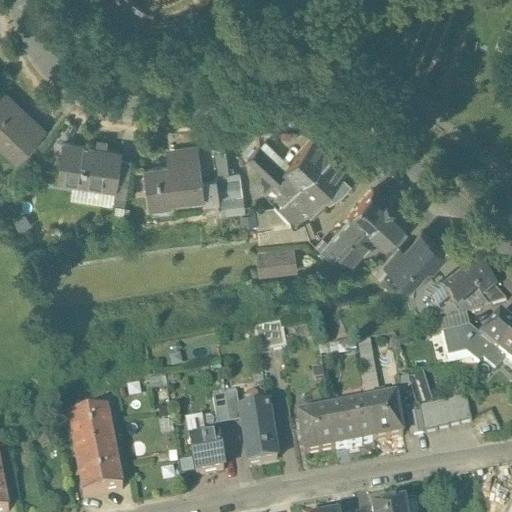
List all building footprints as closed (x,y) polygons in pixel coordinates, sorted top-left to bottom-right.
[(45,124),(4,86),(0,90),(0,137),(18,154),(45,124)] [(284,165),(272,178),(281,186),(289,193),(330,148),(313,133),(284,165)] [(121,147),(63,138),(57,173),(98,180),(99,180),(100,175),(114,178),(113,182),(114,182),(115,182),(120,153),(121,147)] [(197,141),(174,144),(176,160),(143,165),(148,197),(170,194),(171,196),(202,192),(204,191),(202,176),(197,141)] [(284,165),(259,143),(247,156),(272,178),(284,165)] [(225,146),(212,148),(215,172),(229,171),(225,146)] [(330,148),(289,193),(305,208),(310,212),(317,205),(313,201),(347,163),(330,148)] [(120,153),(115,182),(114,182),(112,197),(125,199),(132,155),(120,153)] [(216,173),(202,176),(204,191),(202,192),(204,199),(219,197),(216,173)] [(114,178),(100,175),(99,180),(98,180),(95,194),(112,197),(114,182),(113,182),(114,178)] [(373,185),(349,211),(350,212),(320,246),(332,257),(339,249),(363,222),(367,226),(390,200),(373,185)] [(289,193),(281,186),(276,192),(283,200),(284,200),(289,193)] [(305,208),(289,193),(284,200),(283,200),(280,203),(283,206),(283,207),(296,218),(305,208)] [(390,200),(367,226),(363,222),(339,249),(351,259),(374,233),(384,241),(400,223),(407,215),(390,200)] [(274,203),(254,207),(257,228),(290,221),(274,203)] [(400,223),(384,241),(392,248),(398,241),(407,230),(400,223)] [(405,247),(389,265),(408,282),(427,260),(431,264),(444,249),(422,229),(405,247)] [(392,248),(382,259),(389,265),(405,247),(398,241),(392,248)] [(289,251),(258,255),(260,270),(291,266),(289,251)] [(472,258),(428,294),(439,307),(449,299),(453,304),(461,298),(464,301),(476,292),(477,294),(478,293),(481,297),(482,296),(494,286),(495,285),(472,258)] [(506,301),(494,286),(482,296),(484,298),(481,301),(486,307),(506,301)] [(511,324),(500,314),(481,337),(469,327),(442,333),(448,357),(466,353),(479,365),(493,348),(499,353),(511,337),(511,324)] [(281,322),(265,325),(270,351),(286,348),(281,322)] [(265,325),(253,328),(258,354),(270,351),(265,325)] [(511,337),(499,353),(504,358),(511,364),(511,337)] [(373,341),(360,341),(363,390),(376,389),(373,341)] [(335,344),(318,347),(321,368),(339,365),(335,344)] [(479,365),(474,370),(486,381),(504,358),(499,353),(493,348),(479,365)] [(384,393),(374,394),(375,402),(366,404),(372,442),(373,443),(403,437),(396,398),(385,400),(384,393)] [(236,394),(224,396),(229,424),(240,422),(239,411),(236,394)] [(224,396),(212,398),(217,426),(229,424),(224,396)] [(467,398),(419,408),(420,413),(424,434),(438,431),(437,430),(449,428),(449,427),(460,425),(471,422),(467,398)] [(349,401),(337,404),(338,409),(329,411),(329,410),(327,410),(334,449),(345,447),(345,449),(362,446),(361,444),(372,442),(366,404),(350,407),(349,401)] [(268,406),(239,411),(240,422),(248,465),(277,460),(268,406)] [(107,409),(68,417),(83,495),(122,487),(107,409)] [(327,410),(297,416),(304,455),(334,450),(334,449),(327,410)] [(481,436),(500,427),(492,411),(473,419),(481,436)] [(420,413),(407,415),(410,436),(424,434),(420,413)] [(218,435),(190,440),(196,474),(224,469),(218,435)] [(0,466),(0,511),(8,510),(0,466)] [(499,502),(484,504),(485,511),(495,511),(500,511),(499,502)] [(404,504),(372,510),(372,511),(416,511),(415,503),(404,504)]
